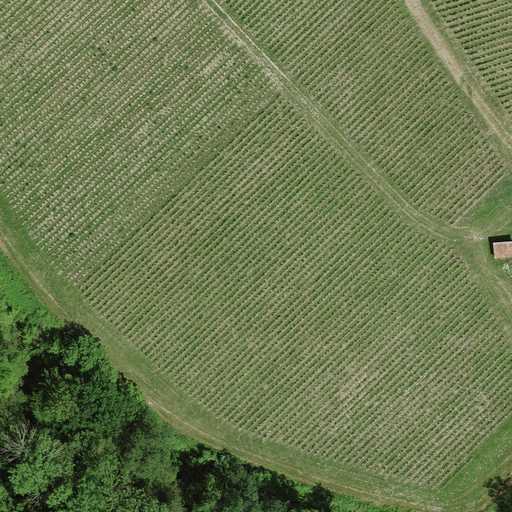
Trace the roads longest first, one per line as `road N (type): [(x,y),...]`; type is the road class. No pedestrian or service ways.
road 1 (track): [(511,215),(466,234),(419,217),(207,0)]
road 2 (track): [(412,0),(511,146)]
